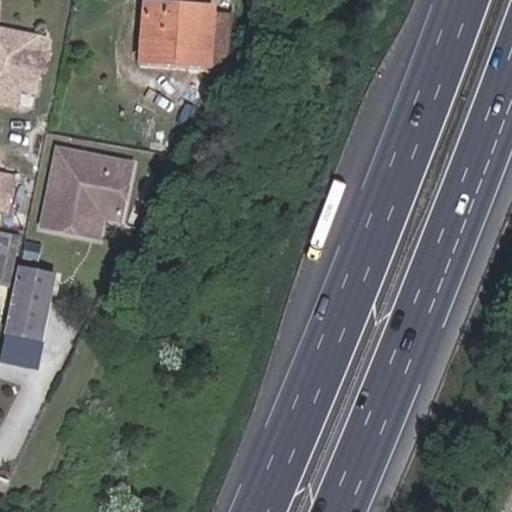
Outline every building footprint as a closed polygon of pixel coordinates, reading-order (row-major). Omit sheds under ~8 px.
[(219,1),(212,0),(146,0),(144,51),(215,58),(219,1)] [(0,25),(0,104),(15,108),(24,70),(39,74),(48,36),(0,25)] [(55,151),(41,226),(100,238),(104,221),(121,224),(133,166),(55,151)] [(14,233),(0,229),(0,280),(2,281),(14,233)] [(46,271),(15,264),(0,320),(0,333),(28,340),(46,271)]
